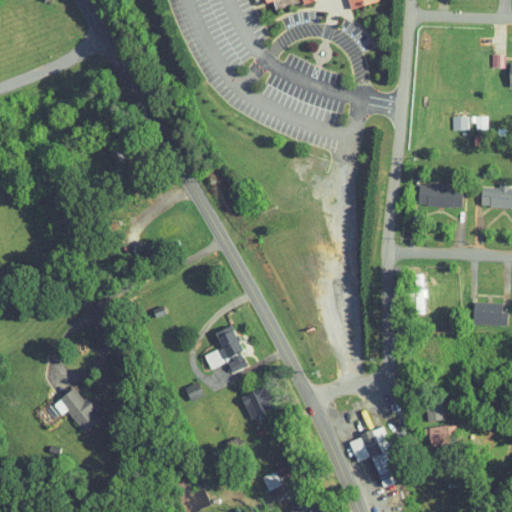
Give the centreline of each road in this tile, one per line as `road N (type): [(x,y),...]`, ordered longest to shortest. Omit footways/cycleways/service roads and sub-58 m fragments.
road 1 (primary): [(358,511),(265,312),(82,0)]
road 2 (residential): [(306,391),(392,386),(389,255),(409,0)]
road 3 (residential): [(389,255),(511,255)]
